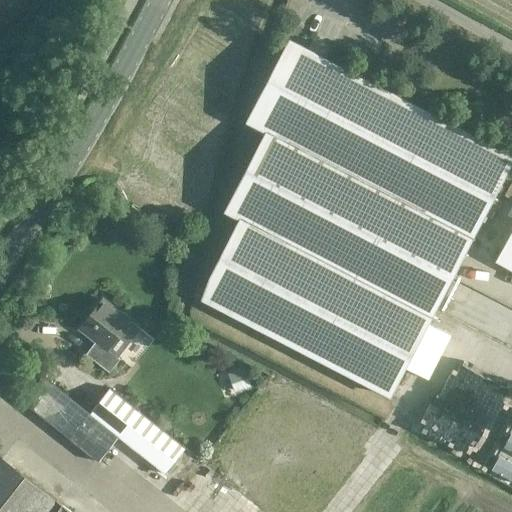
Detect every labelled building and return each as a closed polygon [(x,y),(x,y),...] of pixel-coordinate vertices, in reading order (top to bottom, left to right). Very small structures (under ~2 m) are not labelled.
[(239,220),(200,300),(389,397),(405,367),(428,379),(450,335),(428,323),(511,161),(511,154),(289,38),(245,123),(263,132),(222,211),(239,220)] [(511,271),(511,228),(494,262),(511,271)] [(119,359),(108,350),(132,320),(103,298),(78,329),(95,342),(85,353),(109,372),(119,359)] [(251,387),(244,368),(228,374),(235,393),(251,387)] [(89,414),(43,376),(22,402),(98,462),(118,437),(164,474),(185,448),(109,388),(89,414)] [(459,449),(469,431),(428,406),(417,424),(459,449)] [(508,417),(487,409),(469,457),(489,465),(508,417)] [(0,511),(71,511),(0,455),(0,511)] [(205,486),(215,473),(207,466),(196,478),(205,486)]
